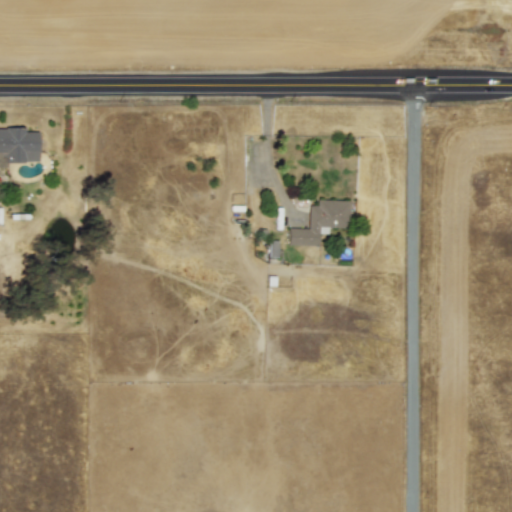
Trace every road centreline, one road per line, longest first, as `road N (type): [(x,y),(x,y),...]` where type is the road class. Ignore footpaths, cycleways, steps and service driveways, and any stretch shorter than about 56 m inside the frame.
road 1 (residential): [(411,511),(413,86)]
road 2 (secondary): [(0,86),(413,86)]
